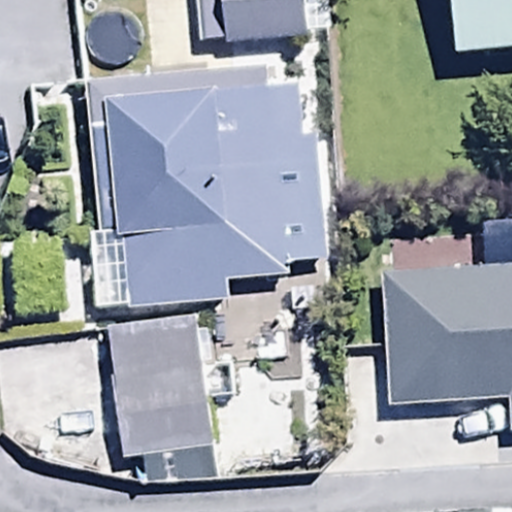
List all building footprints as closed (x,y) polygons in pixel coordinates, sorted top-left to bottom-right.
[(195,0),(199,56),(306,51),(303,0),(195,0)] [(511,0),(462,0),(469,66),(511,61),(511,0)] [(267,80),(84,95),(97,246),(121,244),(127,319),(227,310),(226,292),(288,287),(287,273),(331,269),(320,141),(303,143),(299,97),(269,100),(267,80)] [(511,278),(379,286),(386,417),(504,411),(506,446),(511,445),(511,278)] [(196,326),(107,339),(127,472),(216,458),(196,326)]
